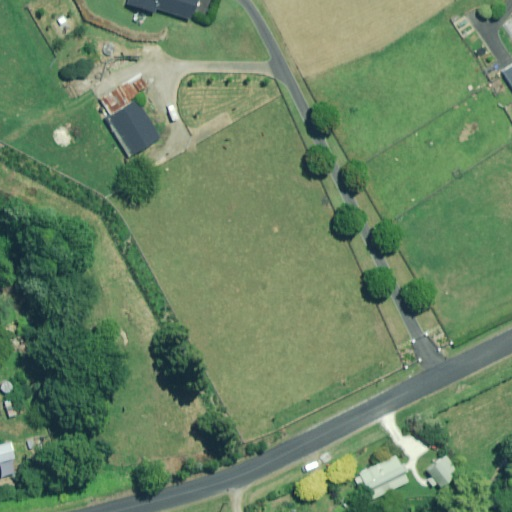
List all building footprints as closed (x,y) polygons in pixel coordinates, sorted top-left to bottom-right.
[(126,0),(124,6),(153,15),(155,10),(188,21),(194,0),(126,0)] [(122,51),(123,46),(103,45),(103,60),(140,62),(140,52),(122,51)] [(511,65),(502,72),(511,88),(511,65)] [(98,87),(91,75),(66,90),(73,101),(98,87)] [(139,105),(145,102),(141,95),(147,91),(141,81),(133,86),(131,82),(99,101),(109,118),(106,120),(128,158),(159,139),(139,105)] [(18,400),(6,403),(11,420),(23,416),(18,400)] [(0,461),(17,456),(13,443),(0,447),(0,461)] [(401,472),(393,457),(359,475),(366,490),(401,472)] [(437,465),(427,459),(419,473),(429,479),(437,465)]
